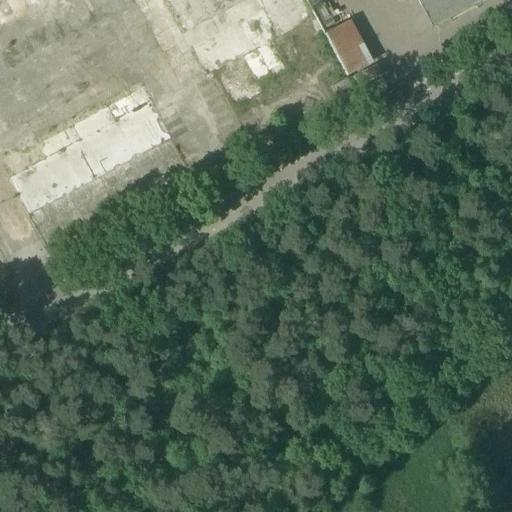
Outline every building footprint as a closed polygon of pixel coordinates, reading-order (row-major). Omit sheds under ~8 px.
[(293,0),(135,0),(163,59),(188,47),(199,71),(304,23),(293,0)] [(419,0),(435,28),(486,0),(419,0)] [(337,76),(366,64),(347,19),(318,32),(337,76)] [(345,79),(330,87),(335,96),(350,87),(345,79)] [(24,139),(0,149),(0,166),(31,235),(55,234),(89,219),(87,219),(122,203),(122,187),(114,169),(127,163),(132,173),(133,183),(134,182),(152,182),(181,169),(144,86),(27,139),(24,139)]
